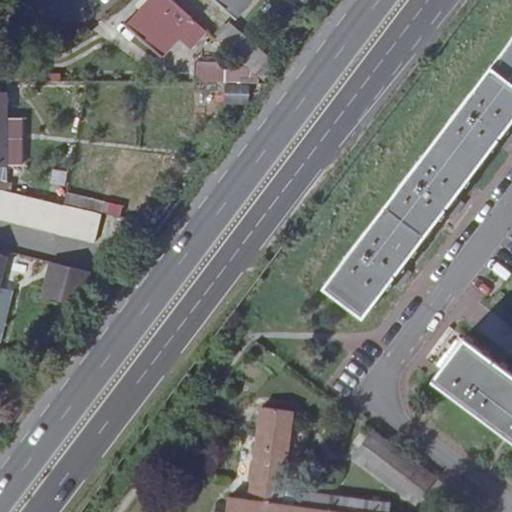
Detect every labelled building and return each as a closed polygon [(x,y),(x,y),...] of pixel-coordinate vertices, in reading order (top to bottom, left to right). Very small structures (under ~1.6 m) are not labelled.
[(196,20),(173,0),(149,0),(126,25),(162,58),(196,20)] [(212,0),(236,19),(253,0),(212,0)] [(226,26),(214,37),(254,74),(264,62),(226,26)] [(511,38),(324,286),(364,316),(391,281),(396,285),(404,275),(399,271),(443,212),(449,215),(457,205),(451,201),(496,143),(501,146),(509,136),(504,132),(511,121),(511,38)] [(194,65),(193,83),(225,83),(226,66),(194,65)] [(0,167),(10,168),(10,121),(11,94),(0,93),(0,167)] [(28,122),(10,121),(10,168),(27,168),(28,122)] [(0,221),(59,236),(65,210),(0,193),(0,221)] [(92,216),(65,210),(59,236),(86,243),(92,216)] [(106,219),(92,216),(86,243),(99,246),(106,219)] [(91,272),(52,262),(42,301),(81,311),(91,272)] [(0,342),(13,293),(0,290),(0,342)] [(45,354),(62,332),(53,324),(34,346),(45,354)] [(465,337),(432,382),(511,441),(511,373),(500,365),(506,358),(495,350),(488,355),(465,337)] [(253,341),(246,355),(266,365),(273,351),(253,341)] [(250,503),(249,511),(390,511),(391,509),(299,495),(297,510),(281,508),(294,415),(263,410),(250,503)] [(371,429),(352,455),(413,502),(434,477),(371,429)] [(227,511),(249,511),(250,503),(229,500),(227,511)]
